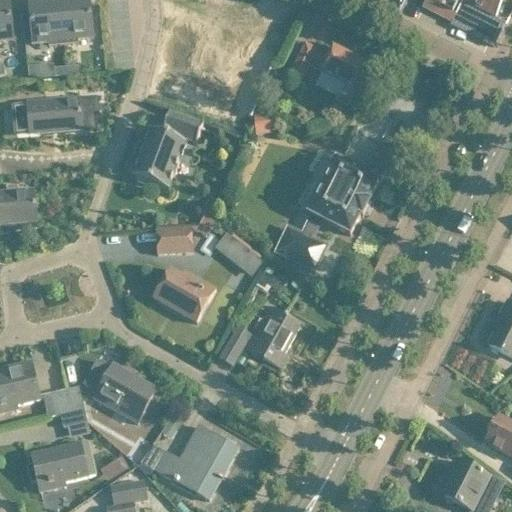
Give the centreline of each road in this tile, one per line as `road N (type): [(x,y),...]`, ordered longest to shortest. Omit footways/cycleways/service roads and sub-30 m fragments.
road 1 (residential): [(489,78),(302,434)]
road 2 (primary): [(375,381),(511,118)]
road 3 (residential): [(80,265),(140,83),(150,0)]
road 4 (residential): [(98,323),(302,434)]
road 5 (residential): [(412,401),(511,207)]
road 6 (residential): [(489,78),(334,0)]
road 7 (unknown): [(147,33),(249,56),(269,0)]
road 8 (residential): [(80,265),(12,280),(24,340)]
road 9 (unknown): [(403,420),(511,489)]
road 10 (residential): [(356,511),(412,401)]
